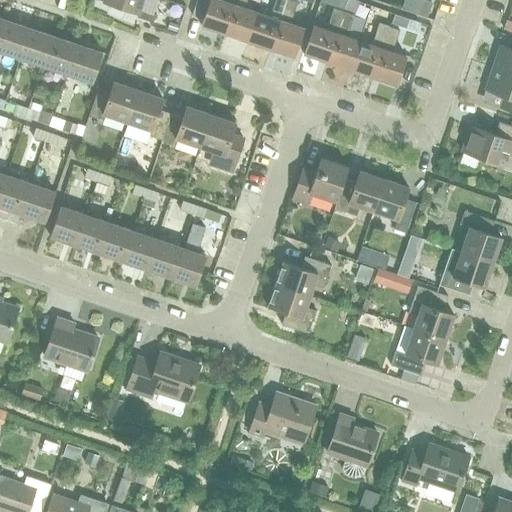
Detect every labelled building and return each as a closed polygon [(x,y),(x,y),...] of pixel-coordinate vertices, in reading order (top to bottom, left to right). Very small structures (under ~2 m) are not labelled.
[(140,9),(143,0),(103,0),(102,2),(137,14),(137,17),(152,22),(155,14),(140,9)] [(195,0),(190,16),(203,20),(201,26),(224,34),(235,0),(224,0),(224,1),(220,0),(195,0)] [(235,0),(224,34),(247,41),(257,12),(244,8),(246,0),(235,0)] [(257,12),(247,41),(270,49),(285,0),(274,0),(269,16),(257,12)] [(292,0),(285,0),(270,49),(293,57),(303,28),(290,23),(297,1),(292,0)] [(351,0),(347,0),(345,8),(353,11),(356,1),(351,0)] [(425,0),(417,0),(413,12),(426,17),(431,2),(425,0)] [(110,6),(107,15),(119,19),(121,11),(110,6)] [(370,6),(366,20),(374,23),(378,9),(370,6)] [(327,62),(343,11),(333,7),(326,29),(313,25),(303,54),(327,62)] [(343,11),(327,62),(349,70),(359,40),(346,36),(354,14),(343,11)] [(394,14),(390,24),(404,28),(407,19),(401,17),(394,14)] [(29,27),(5,19),(0,35),(0,51),(19,58),(29,27)] [(511,22),(506,21),(503,29),(511,32),(511,22)] [(169,22),(167,29),(176,32),(178,25),(169,22)] [(359,40),(349,70),(372,77),(389,26),(379,23),(371,45),(359,40)] [(399,30),(389,26),(372,77),(395,85),(405,56),(392,51),(399,30)] [(53,35),(29,27),(19,58),(43,66),(53,35)] [(77,43),(53,35),(43,66),(66,74),(77,43)] [(77,43),(66,74),(91,82),(102,52),(77,43)] [(492,67),(511,74),(511,48),(499,45),(492,67)] [(511,74),(492,67),(484,90),(503,96),(499,108),(511,112),(511,74)] [(96,89),(87,116),(99,120),(101,115),(126,123),(137,90),(111,82),(108,93),(96,89)] [(161,99),(137,90),(126,123),(149,131),(147,137),(160,141),(169,113),(157,109),(161,99)] [(23,117),(27,107),(15,103),(11,113),(23,117)] [(169,113),(160,141),(171,145),(173,139),(198,147),(209,115),(184,106),(181,117),(169,113)] [(39,111),(27,107),(23,117),(35,121),(39,111)] [(0,115),(0,126),(7,128),(10,119),(0,115)] [(209,115),(198,147),(212,152),(210,159),(214,167),(231,172),(242,138),(230,134),(234,123),(209,115)] [(61,130),(73,134),(76,124),(64,120),(61,130)] [(511,152),(511,126),(498,122),(494,134),(470,126),(461,151),(495,163),(499,152),(508,155),(509,152),(511,152)] [(43,141),(46,131),(34,127),(31,137),(43,141)] [(46,131),(43,141),(55,145),(58,135),(46,131)] [(334,202),(342,178),(346,167),(319,158),(312,178),(299,173),(290,200),(306,206),(310,194),(334,202)] [(95,181),(98,172),(86,167),(83,177),(95,181)] [(342,178),(334,202),(332,209),(355,217),(358,208),(372,212),(383,180),(358,171),(354,182),(342,178)] [(110,176),(98,172),(95,181),(107,185),(110,176)] [(28,183),(4,175),(0,187),(0,208),(17,215),(28,183)] [(408,188),(383,180),(372,212),(395,221),(392,230),(404,233),(414,203),(404,199),(408,188)] [(28,183),(17,215),(42,223),(53,192),(28,183)] [(143,198),(146,188),(134,184),(131,193),(143,198)] [(146,188),(143,198),(155,202),(158,192),(146,188)] [(190,214),(194,204),(182,200),(178,210),(190,214)] [(194,204),(190,214),(202,218),(206,208),(194,204)] [(73,246),(84,215),(59,206),(48,238),(73,246)] [(463,210),(450,250),(459,252),(492,264),(501,238),(490,234),(494,221),(494,220),(463,210)] [(108,223),(84,215),(73,246),(97,254),(108,223)] [(131,231),(108,223),(97,254),(121,262),(131,231)] [(131,231),(121,262),(144,270),(155,239),(131,231)] [(306,232),(305,243),(319,244),(320,234),(306,232)] [(327,238),(322,248),(336,254),(340,244),(327,238)] [(155,239),(144,270),(168,279),(179,247),(155,239)] [(179,247),(168,279),(193,287),(204,256),(179,247)] [(450,250),(438,284),(468,294),(472,283),(484,287),(492,264),(459,252),(450,250)] [(374,252),(369,264),(383,269),(387,256),(374,252)] [(283,261),(275,284),(310,296),(313,284),(323,288),(331,265),(304,256),(300,267),(283,261)] [(400,262),(395,275),(397,275),(407,278),(411,266),(402,262),(400,262)] [(377,268),(372,282),(389,288),(406,293),(410,280),(397,275),(395,275),(393,274),(377,268)] [(310,296),(275,284),(267,307),(285,312),(281,324),(307,333),(315,310),(306,307),(310,296)] [(417,285),(412,300),(408,312),(416,315),(411,329),(445,341),(454,315),(442,310),(447,295),(417,285)] [(0,340),(6,342),(17,308),(0,301),(0,340)] [(87,370),(98,338),(72,329),(74,323),(57,317),(44,356),(87,370)] [(424,360),(437,364),(445,341),(411,329),(403,326),(390,364),(404,369),(419,374),(424,360)] [(348,349),(344,358),(356,363),(359,354),(348,349)] [(187,401),(199,365),(160,352),(156,363),(137,357),(126,389),(150,397),(153,390),(187,401)] [(404,369),(401,378),(416,384),(419,374),(404,369)] [(25,383),(21,394),(27,396),(39,400),(42,389),(25,383)] [(305,437),(316,405),(276,391),(271,406),(259,402),(248,434),(261,439),(264,431),(282,437),(284,430),(305,437)] [(108,406),(103,419),(116,423),(120,410),(108,406)] [(327,452),(346,458),(343,467),(344,471),(347,475),(354,477),(359,476),(363,473),(365,465),(366,465),(377,433),(351,424),(353,418),(340,413),(327,452)] [(67,443),(63,455),(78,460),(82,449),(67,443)] [(457,491),(468,457),(428,443),(425,455),(411,450),(401,480),(415,485),(418,478),(457,491)] [(87,454),(83,466),(93,469),(97,457),(87,454)] [(232,454),(229,464),(241,469),(245,458),(232,454)] [(125,464),(120,479),(143,487),(149,471),(125,464)] [(0,510),(5,511),(40,511),(51,484),(26,476),(23,484),(0,475),(0,510)] [(311,481),(308,491),(312,493),(324,497),(328,486),(311,481)] [(104,511),(107,503),(80,494),(77,502),(52,493),(45,511),(104,511)] [(465,494),(460,507),(473,511),(477,498),(465,494)] [(511,511),(511,503),(499,499),(493,511),(511,511)]
